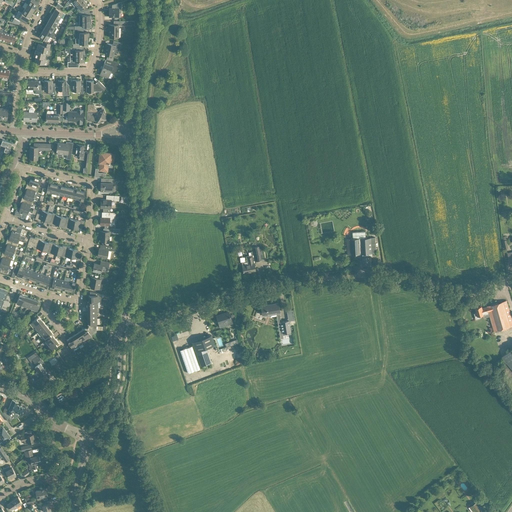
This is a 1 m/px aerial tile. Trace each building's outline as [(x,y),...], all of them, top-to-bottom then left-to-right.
[(26,0),(25,2),(27,4),(35,8),(38,3),(32,0),(26,0)] [(87,4),(84,0),(81,0),(76,5),(78,7),(77,8),(77,10),(79,13),(82,11),(81,9),(87,4)] [(121,12),(121,2),(112,5),(112,8),(110,8),(110,11),(109,11),(109,17),(119,17),(119,12),(121,12)] [(32,13),(35,8),(27,4),(24,8),(32,13)] [(32,13),(24,8),(22,13),(29,17),(32,13)] [(60,17),(63,12),(56,8),(53,13),(60,17)] [(82,11),(79,13),(80,15),(79,21),(82,21),(91,21),(91,15),(88,15),(88,10),(87,10),(88,9),(82,11)] [(29,17),(22,13),(18,11),(12,22),(19,25),(23,21),(26,23),(29,17)] [(58,22),(60,17),(53,13),(50,18),(58,22)] [(58,22),(50,18),(47,22),(55,27),(58,22)] [(78,26),(75,26),(75,29),(78,29),(80,29),(86,29),(86,26),(91,26),(91,21),(82,21),(79,21),(79,24),(78,26)] [(57,28),(55,27),(47,22),(45,27),(54,33),(57,28)] [(118,25),(114,25),(109,25),(109,30),(110,30),(109,37),(118,37),(118,25)] [(55,33),(54,33),(45,27),(42,32),(49,36),(50,36),(52,38),(55,33)] [(80,32),(80,29),(78,29),(78,32),(79,32),(80,38),(89,38),(89,32),(80,32)] [(52,38),(50,36),(49,36),(42,32),(39,36),(47,41),(49,42),(50,41),(52,38)] [(89,38),(80,38),(75,38),(75,43),(73,43),(73,47),(79,47),(84,47),(84,44),(89,44),(89,38)] [(106,50),(105,54),(112,56),(113,52),(114,52),(118,53),(119,46),(120,43),(113,41),(113,45),(107,43),(106,47),(107,48),(106,50)] [(35,49),(35,53),(46,56),(46,53),(48,53),(51,44),(44,42),(43,45),(38,44),(36,50),(35,49)] [(79,50),(79,47),(73,47),(65,47),(65,52),(70,52),(70,56),(84,56),(84,50),(79,50)] [(45,58),(46,56),(35,53),(34,56),(36,56),(36,58),(35,58),(34,61),(36,62),(35,67),(39,67),(40,63),(47,65),(48,59),(45,58)] [(84,62),(84,56),(70,56),(70,62),(68,62),(68,67),(79,67),(79,63),(80,63),(80,62),(84,62)] [(104,63),(100,74),(105,76),(106,75),(109,76),(110,72),(114,74),(115,68),(117,69),(119,63),(112,60),(110,65),(104,63)] [(66,80),(58,80),(58,90),(62,90),(62,95),(69,95),(69,85),(66,85),(66,80)] [(72,91),(77,91),(77,94),(83,94),(83,87),(80,87),(80,80),(72,80),(72,91)] [(86,90),(85,90),(86,91),(86,92),(87,92),(89,93),(91,92),(94,92),(94,91),(101,91),(102,90),(103,90),(106,88),(100,82),(99,80),(98,81),(97,82),(96,83),(95,84),(94,84),(94,80),(86,80),(86,90)] [(38,81),(28,81),(28,89),(34,89),(34,91),(35,91),(35,93),(41,93),(41,85),(38,85),(38,81)] [(52,81),(44,81),(44,91),(49,91),(49,94),(55,94),(55,88),(52,88),(52,81)] [(88,105),(87,112),(87,120),(99,120),(99,122),(106,119),(105,116),(106,115),(104,109),(100,110),(100,112),(97,113),(97,112),(98,111),(94,106),(94,104),(89,104),(88,104),(88,105)] [(6,109),(2,108),(0,118),(7,119),(8,111),(10,111),(11,106),(7,106),(6,107),(6,109)] [(29,109),(29,112),(24,112),(23,121),(37,122),(37,112),(34,112),(34,109),(33,108),(31,108),(29,109)] [(68,111),(68,120),(75,121),(75,120),(77,120),(77,123),(82,123),(82,121),(83,112),(82,112),(82,110),(77,110),(77,112),(68,111)] [(46,113),(46,122),(58,122),(58,114),(46,113)] [(0,146),(1,146),(1,144),(5,146),(4,151),(9,152),(12,143),(2,139),(2,140),(0,139),(0,146)] [(72,151),(72,147),(73,143),(69,142),(68,144),(66,144),(58,143),(57,149),(56,149),(56,151),(57,151),(56,153),(58,153),(57,154),(58,155),(59,156),(61,156),(62,156),(62,155),(62,154),(67,154),(67,159),(71,159),(72,151)] [(39,154),(39,150),(50,150),(50,144),(43,144),(44,144),(44,145),(40,145),(40,144),(34,143),(34,146),(30,146),(30,151),(31,151),(31,153),(30,153),(30,158),(37,159),(37,154),(39,154)] [(72,147),(72,151),(75,151),(75,154),(80,155),(79,159),(84,160),(83,168),(84,168),(83,171),(83,173),(87,174),(89,151),(86,151),(85,152),(83,151),(84,145),(76,144),(76,148),(72,147)] [(101,152),(99,162),(100,162),(99,170),(104,170),(104,167),(107,168),(108,166),(112,167),(113,162),(114,155),(110,154),(110,153),(101,152)] [(27,182),(25,187),(31,189),(32,186),(37,188),(37,187),(39,183),(40,183),(42,180),(34,177),(33,180),(30,179),(29,183),(27,182)] [(101,182),(100,191),(112,192),(115,192),(115,191),(116,187),(115,186),(113,186),(113,183),(114,183),(114,178),(105,178),(105,182),(101,182)] [(38,188),(37,187),(37,188),(32,186),(31,189),(25,187),(25,189),(26,190),(25,193),(34,196),(36,197),(38,192),(36,191),(38,188)] [(32,201),(34,196),(25,193),(24,196),(23,196),(21,201),(26,203),(27,199),(32,201)] [(111,200),(112,200),(119,200),(119,195),(114,195),(106,195),(106,199),(103,199),(103,200),(102,201),(101,201),(101,206),(102,208),(111,208),(111,207),(112,206),(112,205),(111,204),(111,200)] [(33,201),(32,201),(27,199),(26,203),(21,201),(20,203),(22,203),(20,207),(29,210),(31,205),(32,205),(33,201)] [(27,215),(29,210),(20,207),(19,210),(16,209),(14,215),(20,217),(21,216),(21,217),(27,220),(28,215),(27,215)] [(44,220),(47,212),(42,210),(40,214),(37,213),(35,219),(40,221),(41,219),(44,220)] [(51,224),(54,213),(52,213),(52,214),(47,212),(44,220),(47,221),(47,223),(51,224)] [(122,213),(116,212),(102,212),(102,219),(100,219),(100,225),(112,225),(113,224),(113,221),(112,219),(116,216),(122,216),(122,213)] [(58,225),(61,216),(56,215),(56,214),(54,213),(51,224),(55,226),(55,224),(58,225)] [(65,228),(68,217),(66,217),(66,218),(61,216),(58,225),(62,226),(61,227),(65,228)] [(74,229),(76,220),(70,219),(70,218),(68,217),(65,228),(69,229),(70,228),(74,229)] [(80,221),(76,220),(74,229),(79,229),(79,227),(83,228),(84,220),(80,220),(80,221)] [(22,235),(24,229),(18,226),(18,227),(12,225),(10,231),(12,231),(10,235),(27,241),(28,238),(25,237),(25,236),(22,235)] [(119,229),(113,228),(103,228),(103,231),(101,231),(100,241),(109,242),(109,233),(113,233),(119,233),(119,229)] [(375,237),(366,238),(365,231),(353,232),(353,238),(347,239),(348,254),(362,254),(363,265),(371,264),(371,257),(372,256),(372,253),(376,253),(375,237)] [(27,241),(10,235),(9,238),(8,237),(7,239),(12,241),(11,244),(16,246),(17,247),(18,243),(17,243),(18,240),(26,243),(27,241)] [(35,248),(39,237),(35,236),(35,238),(30,236),(27,245),(33,247),(33,248),(35,248)] [(42,250),(45,241),(42,240),(42,239),(39,237),(35,248),(37,249),(37,248),(42,250)] [(12,241),(7,239),(5,244),(7,245),(6,248),(14,251),(16,252),(17,249),(15,248),(16,246),(11,244),(12,241)] [(49,253),(52,242),(49,241),(48,242),(45,241),(42,250),(47,251),(47,252),(49,253)] [(56,254),(59,245),(55,245),(56,243),(52,242),(49,253),(51,254),(51,253),(56,254)] [(99,248),(97,256),(110,259),(111,251),(116,251),(116,249),(118,250),(119,246),(101,244),(100,248),(99,248)] [(63,257),(66,246),(62,245),(62,246),(59,245),(56,254),(61,255),(61,256),(63,257)] [(70,257),(72,249),(69,248),(70,246),(66,246),(63,257),(66,257),(70,257)] [(253,247),(254,256),(251,257),(252,257),(247,258),(247,261),(246,261),(246,263),(242,263),(244,273),(255,271),(254,263),(256,263),(255,260),(261,259),(258,246),(253,247)] [(13,254),(14,251),(6,248),(4,251),(3,251),(2,253),(8,255),(6,258),(11,260),(12,260),(12,259),(14,260),(15,256),(14,254),(13,254)] [(78,250),(72,249),(70,257),(75,258),(75,259),(80,260),(81,253),(78,252),(78,250)] [(12,260),(11,260),(6,258),(8,255),(2,253),(0,258),(2,258),(1,262),(9,265),(12,266),(14,260),(12,259),(12,260)] [(94,263),(92,271),(101,273),(101,270),(108,271),(110,262),(101,261),(100,264),(94,263)] [(7,270),(9,265),(1,262),(0,263),(0,267),(1,268),(0,271),(7,274),(8,270),(7,270)] [(22,277),(25,268),(20,266),(16,276),(18,277),(19,276),(22,277)] [(27,280),(30,270),(25,268),(22,277),(25,278),(25,279),(27,280)] [(32,281),(35,272),(30,270),(27,280),(29,280),(29,279),(32,281)] [(37,283),(40,274),(35,272),(32,281),(35,282),(35,283),(37,283)] [(42,284),(45,275),(40,274),(37,283),(39,284),(39,283),(42,284)] [(50,277),(45,275),(42,284),(45,285),(45,286),(47,287),(50,277)] [(91,277),(90,281),(92,281),(90,287),(99,289),(100,283),(101,281),(107,283),(110,283),(111,278),(108,277),(100,276),(99,279),(91,277)] [(100,296),(100,293),(90,291),(90,295),(89,295),(89,301),(97,301),(98,301),(101,301),(101,296),(100,296)] [(22,305),(25,296),(21,295),(21,296),(19,295),(16,303),(22,305)] [(32,308),(35,300),(32,298),(31,299),(30,299),(27,307),(32,308)] [(40,306),(39,306),(40,302),(38,302),(39,301),(35,300),(32,308),(37,310),(38,308),(39,309),(40,306)] [(511,319),(506,300),(496,304),(487,306),(487,307),(482,308),(482,306),(475,308),(477,312),(474,313),(476,319),(482,317),(482,316),(484,316),(485,318),(490,316),(494,331),(511,326),(511,319)] [(280,316),(278,303),(261,305),(262,315),(267,314),(267,315),(272,315),(271,313),(276,313),(277,317),(280,316)] [(225,324),(232,321),(229,312),(222,314),(222,315),(217,317),(220,327),(225,325),(225,324)] [(35,327),(43,321),(40,318),(39,319),(38,317),(31,322),(35,327)] [(39,331),(45,325),(44,324),(45,324),(43,321),(35,327),(39,331)] [(282,333),(291,331),(289,321),(281,322),(282,333)] [(88,327),(87,328),(91,335),(96,331),(96,324),(89,324),(89,326),(88,327)] [(42,335),(50,329),(47,326),(46,327),(45,325),(39,331),(42,335)] [(84,328),(81,330),(86,338),(90,336),(91,335),(87,328),(86,328),(84,329),(84,328)] [(51,332),(52,332),(50,329),(42,335),(46,340),(52,335),(53,334),(51,332)] [(86,338),(81,330),(78,332),(78,333),(77,334),(81,341),(86,338)] [(81,341),(77,334),(75,335),(75,334),(72,336),(78,346),(82,344),(81,341)] [(55,339),(54,338),(55,337),(52,335),(46,340),(45,340),(48,345),(55,339)] [(192,342),(196,351),(200,364),(211,360),(206,348),(215,345),(211,335),(192,342)] [(78,346),(72,336),(69,338),(69,339),(67,340),(71,347),(68,349),(73,355),(75,353),(73,350),(78,346)] [(52,349),(58,344),(57,342),(58,341),(56,339),(55,339),(48,345),(52,349)] [(200,369),(192,346),(180,350),(188,373),(200,369)] [(511,348),(502,357),(511,368),(511,348)] [(42,366),(45,364),(41,358),(38,354),(32,358),(35,362),(33,364),(38,371),(31,375),(33,378),(32,378),(33,379),(34,379),(35,380),(47,372),(42,366)] [(67,366),(59,354),(55,356),(55,357),(50,361),(52,364),(51,365),(56,372),(62,367),(63,369),(67,366)] [(65,392),(62,388),(61,387),(53,392),(56,397),(57,399),(59,402),(65,399),(62,396),(62,394),(65,392)] [(75,390),(69,393),(73,399),(76,397),(75,396),(78,395),(77,393),(75,390)] [(4,412),(3,413),(9,421),(15,417),(17,418),(18,415),(21,416),(24,408),(17,405),(18,402),(12,399),(6,413),(4,412)] [(0,428),(0,437),(3,441),(10,436),(3,427),(0,428)] [(26,436),(21,437),(22,441),(24,440),(25,444),(35,442),(33,434),(31,434),(30,430),(25,432),(26,436)] [(0,447),(0,453),(6,462),(10,459),(1,446),(0,447)] [(40,462),(38,456),(30,457),(32,464),(29,465),(30,470),(37,468),(36,463),(40,462)] [(321,510),(332,505),(313,467),(302,473),(309,486),(321,510)] [(2,469),(5,476),(8,474),(10,478),(16,474),(12,468),(6,470),(5,468),(2,469)] [(42,489),(36,491),(38,500),(43,499),(42,497),(48,495),(46,488),(43,489),(42,489)] [(22,502),(18,496),(13,500),(17,507),(21,505),(20,504),(22,502)] [(17,507),(13,500),(7,504),(11,510),(13,508),(14,510),(17,507)] [(486,511),(485,510),(478,500),(470,507),(473,511),(486,511)] [(51,510),(49,503),(43,505),(44,511),(51,510)]
